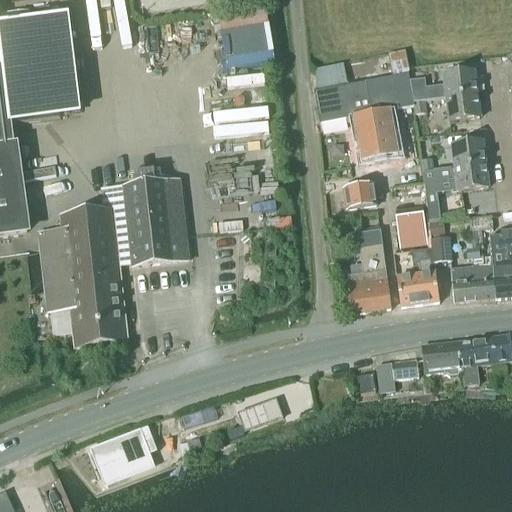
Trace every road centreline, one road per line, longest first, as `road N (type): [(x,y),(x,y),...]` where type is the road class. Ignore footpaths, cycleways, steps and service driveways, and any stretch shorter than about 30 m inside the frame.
road 1 (secondary): [(0,455),(142,401),(325,347),(511,323)]
road 2 (track): [(325,347),(291,0)]
road 3 (residential): [(511,212),(496,77)]
